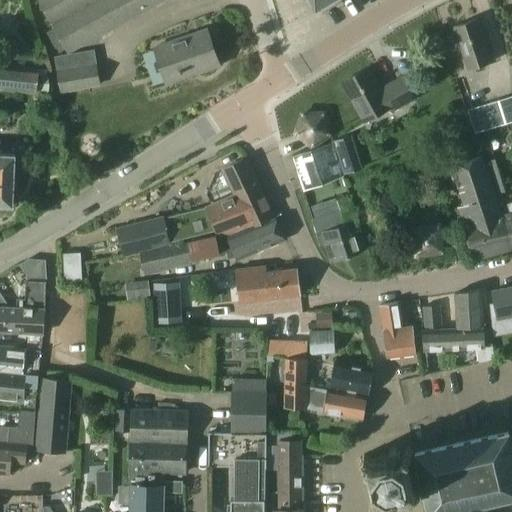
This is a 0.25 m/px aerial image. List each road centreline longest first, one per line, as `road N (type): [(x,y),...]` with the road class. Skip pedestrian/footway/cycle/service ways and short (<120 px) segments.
road 1 (residential): [(511,264),(369,294),(332,288),(321,280),(244,103)]
road 2 (tertiary): [(0,253),(244,103)]
road 3 (tertiary): [(280,81),(408,0)]
